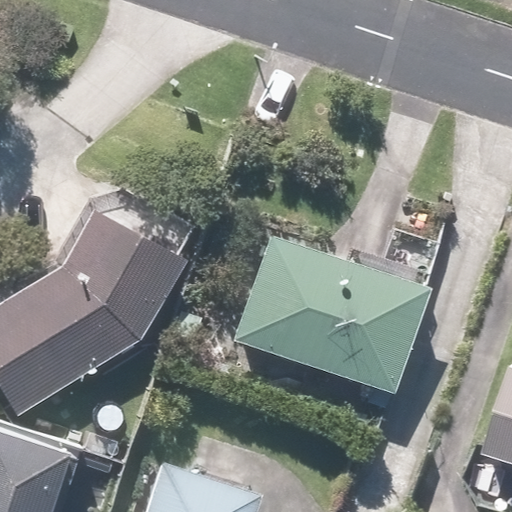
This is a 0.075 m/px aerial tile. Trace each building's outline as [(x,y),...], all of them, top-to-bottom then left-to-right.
[(0,294),(0,412),(3,417),(123,341),(160,258),(64,216),(41,268),(0,294)] [(219,338),(313,366),(305,392),(358,408),(366,382),(376,386),(406,290),(248,242),(219,338)] [(511,371),(502,368),(475,451),(511,463),(511,371)] [(27,511),(45,456),(0,441),(0,511),(27,511)] [(229,511),(236,492),(140,461),(123,511),(229,511)]
